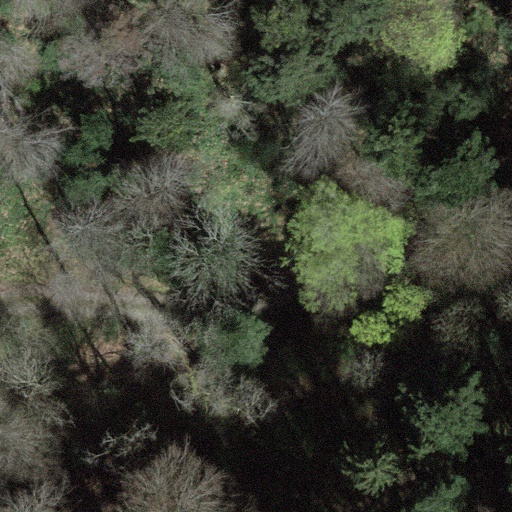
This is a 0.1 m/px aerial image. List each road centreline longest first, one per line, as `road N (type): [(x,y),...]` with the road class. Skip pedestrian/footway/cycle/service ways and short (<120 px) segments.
road 1 (track): [(511,162),(279,292),(229,299),(37,285),(0,290)]
road 2 (track): [(352,511),(511,437)]
